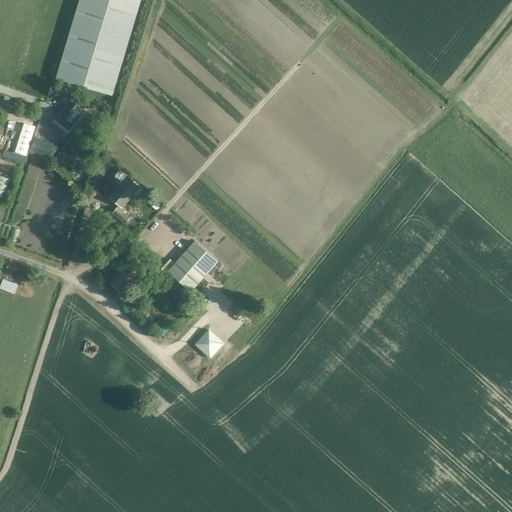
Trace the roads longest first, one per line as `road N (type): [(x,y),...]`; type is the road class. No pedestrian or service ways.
road 1 (track): [(0,479),(67,275)]
road 2 (track): [(382,171),(456,100),(511,30)]
road 3 (track): [(81,282),(197,392)]
